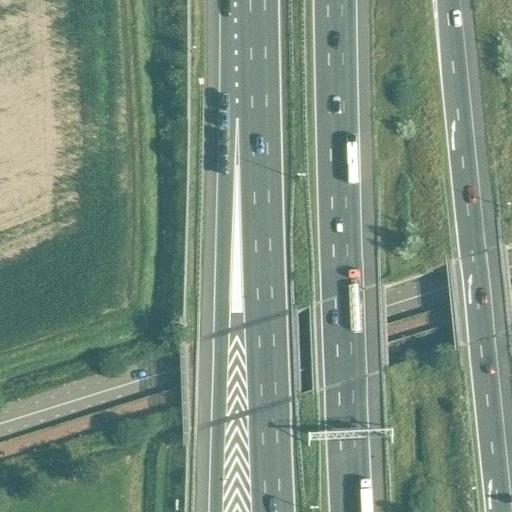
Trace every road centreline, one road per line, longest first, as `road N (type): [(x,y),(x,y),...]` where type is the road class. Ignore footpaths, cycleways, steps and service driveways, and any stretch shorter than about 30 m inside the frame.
road 1 (tertiary): [(0,425),(511,265)]
road 2 (motorway): [(493,511),(445,0)]
road 3 (motorway): [(349,511),(332,0)]
road 4 (motorway): [(258,117),(221,334),(217,511)]
road 5 (motorway): [(258,117),(272,511)]
